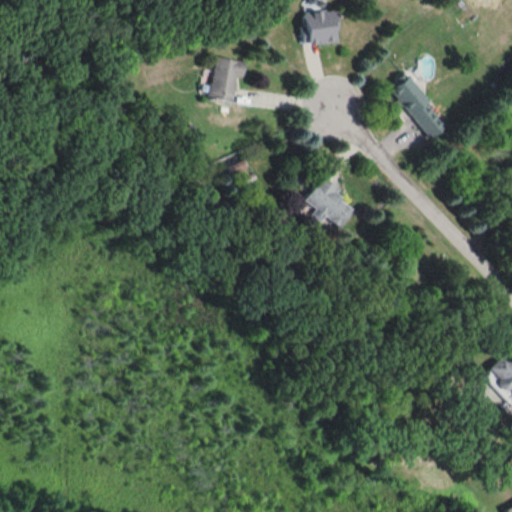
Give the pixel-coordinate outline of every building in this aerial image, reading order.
[(333,41),(332,9),(299,10),(299,41),(333,41)] [(240,60),(210,55),(203,95),(228,100),(232,74),(238,75),(240,60)] [(426,136),(443,122),(404,74),(387,88),(426,136)] [(351,201),(313,178),(299,201),(337,225),(351,201)] [(511,365),(500,353),(483,369),(511,400),(511,365)]
